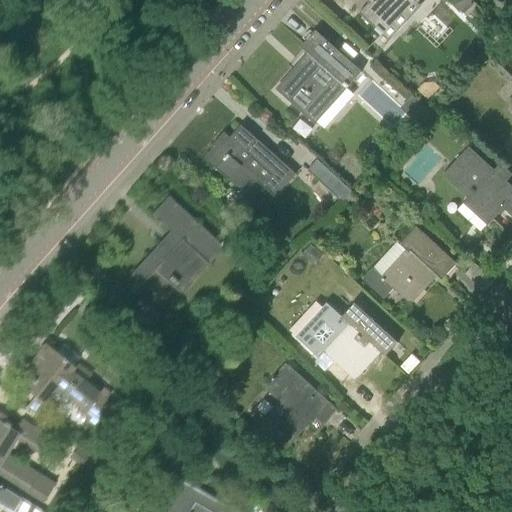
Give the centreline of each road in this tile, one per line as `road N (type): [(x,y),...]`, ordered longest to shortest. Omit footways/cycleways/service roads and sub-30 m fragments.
road 1 (residential): [(0,296),(266,0)]
road 2 (residential): [(338,511),(511,313)]
